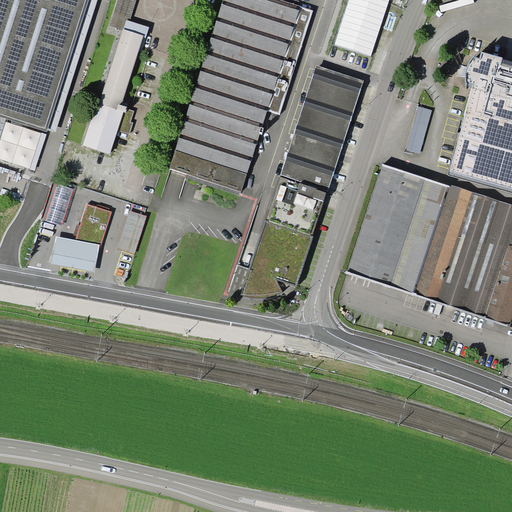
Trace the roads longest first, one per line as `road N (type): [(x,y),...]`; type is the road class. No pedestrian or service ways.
road 1 (unclassified): [(419,0),(305,335)]
road 2 (secondary): [(0,282),(305,335)]
road 3 (primary): [(281,506),(0,445)]
road 4 (secondary): [(305,335),(418,363),(511,400)]
road 5 (unknown): [(188,0),(136,171)]
